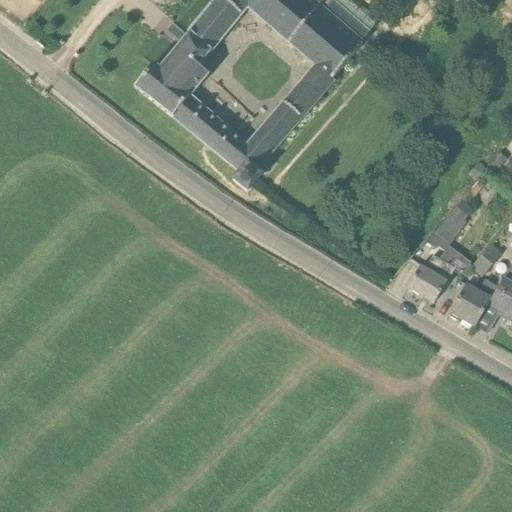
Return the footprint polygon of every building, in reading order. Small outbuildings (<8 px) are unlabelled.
[(153,65),(134,89),(239,174),(233,182),(247,194),(262,176),(255,170),(362,46),(324,13),(319,8),(326,0),(219,0),(189,37),(188,38),(209,55),(247,8),(317,68),(248,148),(189,98),(208,77),(198,68),(178,50),(177,51),(161,71),(153,65)] [(187,39),(177,51),(195,66),(205,54),(187,39)] [(499,154),(485,171),(493,177),(506,160),(499,154)] [(472,266),(448,248),(444,253),(440,259),(433,255),(424,271),(421,269),(407,289),(434,305),(454,271),(464,278),(472,266)] [(483,280),(502,257),(491,248),(472,270),(483,280)] [(511,267),(498,290),(489,304),(511,318),(511,267)] [(467,285),(449,314),(475,329),(489,304),(498,290),(485,282),(479,293),(467,285)]
